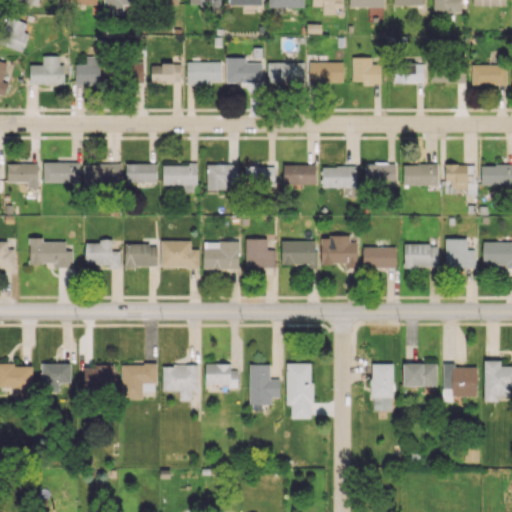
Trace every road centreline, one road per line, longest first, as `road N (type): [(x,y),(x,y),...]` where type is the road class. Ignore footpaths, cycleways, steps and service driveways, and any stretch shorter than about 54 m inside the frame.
road 1 (secondary): [(511,311),(0,311)]
road 2 (residential): [(511,123),(0,123)]
road 3 (residential): [(342,311),(342,511)]
